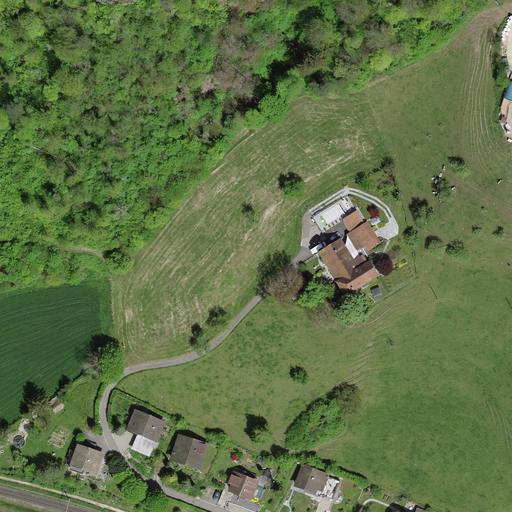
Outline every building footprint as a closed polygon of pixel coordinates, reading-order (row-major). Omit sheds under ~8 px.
[(355,230),(368,250),(377,245),(356,211),(342,219),(351,232),(355,230)] [(367,263),(366,264),(361,256),(352,261),(349,256),(347,258),(336,241),(317,253),(322,260),(321,260),(320,262),(321,265),(324,265),(325,264),(345,296),(376,276),(367,263)] [(363,302),(370,297),(367,292),(360,296),(363,302)] [(58,402),(50,407),(54,412),(61,407),(58,402)] [(128,427),(138,431),(136,434),(154,442),(162,423),(135,412),(128,427)] [(205,445),(179,437),(172,460),(172,461),(174,456),(184,460),(183,464),(197,469),(205,445)] [(98,464),(101,455),(78,447),(70,469),(81,473),(83,468),(92,472),(95,463),(98,464)] [(168,461),(158,457),(153,470),(162,474),(168,461)] [(321,495),(333,500),(340,481),(310,470),(311,467),(307,465),(306,468),(304,467),(297,485),(313,491),(312,495),(320,498),(321,495)] [(232,486),(230,491),(248,499),(254,482),(237,475),(235,478),(232,476),(229,484),(232,486)]
